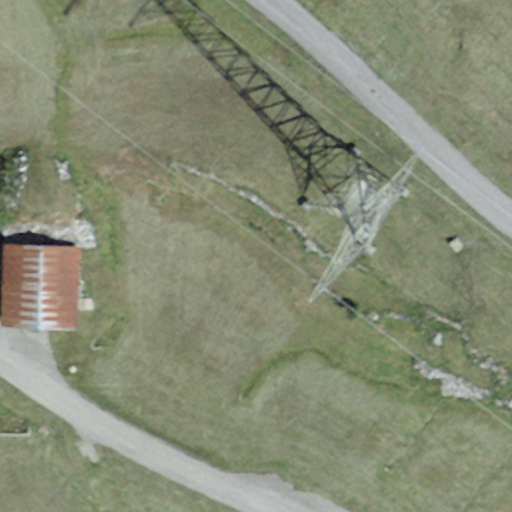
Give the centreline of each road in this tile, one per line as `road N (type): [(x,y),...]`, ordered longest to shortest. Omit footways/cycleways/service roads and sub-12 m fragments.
road 1 (unclassified): [(269,0),(400,103),(511,216)]
road 2 (track): [(275,511),(78,415),(0,353)]
